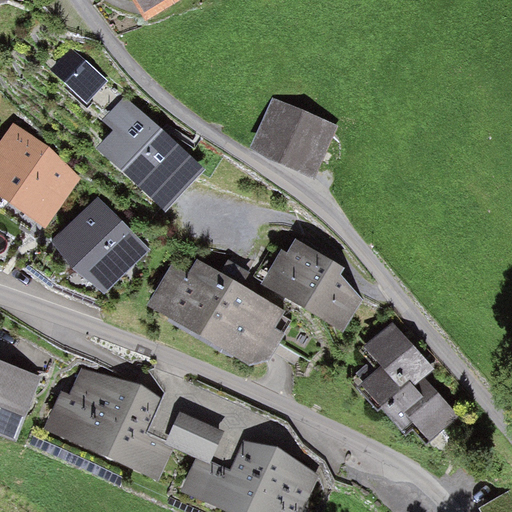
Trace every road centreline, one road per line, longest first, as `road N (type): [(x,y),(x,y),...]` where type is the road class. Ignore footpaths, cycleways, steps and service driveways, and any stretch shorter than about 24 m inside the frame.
road 1 (unclassified): [(81,0),(124,61),(173,108),(333,215),(511,433)]
road 2 (unclassified): [(453,511),(422,477),(304,418),(191,364),(0,292)]
